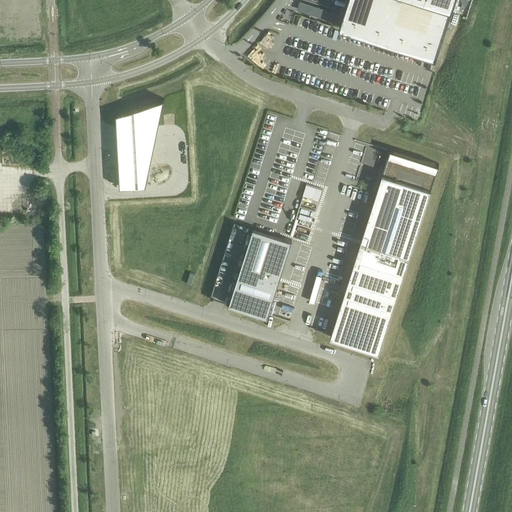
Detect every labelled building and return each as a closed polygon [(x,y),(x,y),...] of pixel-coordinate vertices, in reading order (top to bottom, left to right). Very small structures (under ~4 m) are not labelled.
[(346,0),(339,24),(435,57),(453,0),(346,0)] [(30,56),(28,49),(22,51),(20,45),(10,48),(13,61),(30,56)] [(163,98),(115,114),(119,186),(145,184),(163,98)] [(389,150),(329,337),(378,353),(439,163),(390,148),(389,150)] [(291,240),(253,227),(228,304),(267,316),(291,240)]
